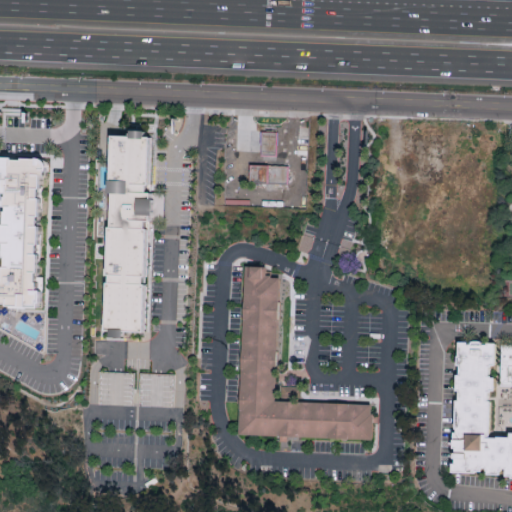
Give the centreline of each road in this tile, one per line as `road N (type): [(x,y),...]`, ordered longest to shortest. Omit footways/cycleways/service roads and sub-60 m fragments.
road 1 (secondary): [(0,89),(511,109)]
road 2 (motorway): [(0,47),(511,67)]
road 3 (motorway): [(387,20),(115,9)]
road 4 (motorway): [(511,24),(387,20)]
